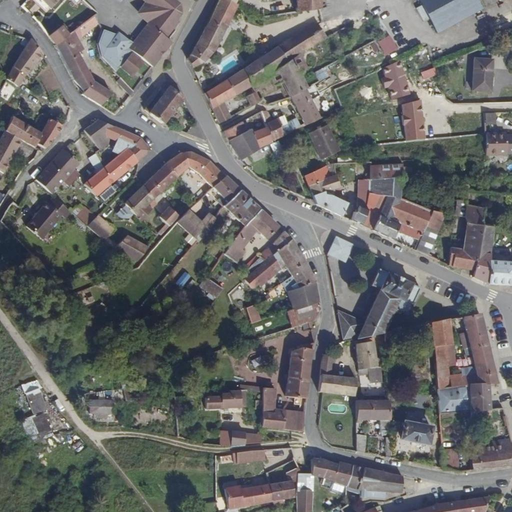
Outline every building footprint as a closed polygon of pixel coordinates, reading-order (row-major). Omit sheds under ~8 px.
[(56,0),(31,0),(44,12),(56,0)] [(178,0),(142,0),(145,2),(139,8),(141,18),(147,23),(132,42),(117,31),(115,34),(102,28),(96,44),(100,55),(116,67),(130,48),(152,64),(166,46),(170,41),(171,40),(165,35),(177,20),(177,19),(176,17),(180,2),(178,0)] [(215,51),(239,6),(233,3),(227,0),(217,0),(195,42),(215,51)] [(321,10),(321,0),(292,0),(288,1),(287,8),(279,9),(279,16),(321,10)] [(481,5),(478,0),(418,0),(437,31),(481,5)] [(81,38),(101,26),(97,17),(95,15),(81,24),(76,29),(81,38)] [(69,32),(63,23),(46,36),(52,44),(69,32)] [(281,69),(300,56),(328,37),(315,23),(258,61),(270,77),(281,69)] [(85,45),(81,38),(76,29),(69,32),(78,49),(85,45)] [(78,49),(69,32),(52,44),(70,76),(86,66),(78,49)] [(369,44),(373,53),(381,50),(384,56),(396,51),(390,35),(369,44)] [(23,75),(31,66),(38,58),(41,62),(46,59),(42,52),(30,36),(27,39),(20,52),(8,74),(5,79),(17,85),(23,75)] [(204,63),(215,51),(195,42),(187,59),(191,68),(204,63)] [(412,53),(423,81),(437,75),(426,47),(412,53)] [(132,73),(143,59),(131,50),(120,63),(132,73)] [(246,68),(236,55),(226,61),(223,62),(226,66),(231,63),(238,73),(240,71),(241,72),(246,68)] [(312,75),(300,56),(281,69),(295,93),(310,88),(305,80),(312,75)] [(491,94),(493,60),(474,59),(473,92),(491,94)] [(270,77),(258,61),(246,68),(241,72),(250,87),(253,92),(258,101),(262,98),(260,94),(262,93),(258,85),(270,77)] [(108,92),(97,83),(92,79),(86,66),(70,76),(80,91),(80,94),(98,106),(108,92)] [(222,103),(250,87),(241,72),(240,71),(238,73),(225,80),(202,93),(210,109),(222,103)] [(133,88),(119,75),(115,78),(129,92),(133,88)] [(161,124),(183,97),(172,87),(160,88),(158,89),(162,93),(150,108),(146,104),(143,108),(160,123),(161,124)] [(314,104),(317,102),(310,88),(295,93),(291,95),(307,125),(322,120),(314,104)] [(258,101),(253,92),(244,97),(249,107),(258,101)] [(229,117),(222,103),(210,109),(218,123),(222,120),(229,117)] [(273,118),(269,109),(263,113),(267,121),(273,118)] [(494,126),(493,112),(484,112),(485,127),(494,126)] [(284,125),(279,114),(273,118),(267,121),(268,122),(276,137),(279,135),(286,133),(283,126),(284,125)] [(38,132),(12,117),(8,122),(4,129),(20,138),(35,148),(37,145),(42,149),(50,137),(54,135),(61,124),(48,116),(38,132)] [(139,138),(102,121),(101,120),(97,119),(81,130),(101,149),(113,139),(117,140),(111,151),(117,155),(127,147),(136,159),(138,161),(149,150),(139,138)] [(293,130),(288,120),(286,122),(288,126),(285,128),(288,132),(293,130)] [(256,148),(276,137),(268,122),(253,131),(250,126),(246,128),(242,121),(223,132),(232,149),(239,159),(257,149),(256,148)] [(338,151),(329,126),(310,133),(317,156),(318,157),(322,161),(324,159),(331,157),(331,151),(338,151)] [(0,168),(20,138),(4,129),(0,135),(0,168)] [(511,154),(511,138),(506,139),(505,136),(486,138),(485,157),(505,156),(506,155),(511,154)] [(283,150),(280,145),(278,139),(269,144),(275,158),(284,153),(283,150)] [(46,191),(75,161),(60,146),(30,176),(46,191)] [(111,181),(136,159),(127,147),(117,155),(103,167),(80,185),(92,197),(111,181)] [(224,176),(207,159),(190,152),(187,152),(176,153),(165,163),(178,175),(179,178),(192,167),(210,186),(206,190),(208,193),(213,189),(224,176)] [(80,185),(103,167),(99,158),(74,178),(80,185)] [(156,198),(177,179),(179,178),(178,175),(165,163),(149,179),(142,186),(155,198),(156,198)] [(329,175),(326,166),(303,174),(307,184),(329,175)] [(425,225),(431,211),(413,204),(401,199),(403,166),(369,167),(369,180),(368,195),(366,196),(365,207),(367,207),(364,215),(358,225),(391,240),(395,231),(398,233),(400,231),(419,239),(425,225)] [(332,190),(336,188),(342,186),(339,173),(332,174),(329,175),(307,184),(315,204),(340,216),(345,202),(332,196),(332,190)] [(239,190),(224,176),(213,189),(225,200),(222,202),(225,205),(239,190)] [(368,195),(369,180),(356,180),(356,203),(358,205),(365,207),(366,196),(368,195)] [(102,207),(120,191),(111,181),(92,197),(98,203),(102,207)] [(294,195),(292,184),(286,186),(287,191),(294,195)] [(135,217),(155,198),(142,186),(123,205),(135,217)] [(258,208),(239,190),(225,205),(224,206),(242,225),(246,221),(258,208)] [(38,236),(58,203),(50,195),(36,207),(23,221),(38,236)] [(201,220),(196,214),(206,205),(202,200),(188,214),(178,224),(193,237),(205,225),(209,229),(215,218),(210,212),(201,220)] [(432,209),(415,202),(413,204),(431,211),(432,209)] [(60,215),(65,209),(58,203),(38,236),(59,214),(60,215)] [(358,225),(364,215),(367,207),(365,207),(358,205),(356,210),(353,211),(348,220),(358,225)] [(467,216),(469,208),(459,206),(457,218),(465,220),(467,216)] [(171,227),(180,217),(171,208),(162,218),(171,227)] [(283,232),(258,208),(246,221),(272,244),(283,232)] [(475,269),(484,212),(484,211),(484,209),(469,208),(467,216),(465,220),(467,226),(463,248),(450,246),(447,266),(474,274),(475,269)] [(437,229),(444,214),(431,211),(425,225),(437,229)] [(511,286),(511,263),(491,260),(494,226),(487,225),(488,213),(484,212),(475,269),(474,274),(473,279),(486,285),(511,286)] [(121,231),(103,217),(87,229),(106,246),(121,231)] [(198,242),(209,229),(205,225),(193,237),(195,240),(198,242)] [(427,256),(437,229),(425,225),(419,239),(414,251),(427,256)] [(24,241),(20,236),(16,239),(21,245),(24,241)] [(149,248),(127,236),(113,252),(136,260),(149,248)] [(344,264),(353,246),(334,238),(326,255),(344,264)] [(260,284),(285,264),(290,272),(293,275),(306,267),(300,258),(290,239),(266,258),(250,271),(245,275),(252,286),(258,281),(260,284)] [(250,271),(266,258),(261,256),(246,268),(250,271)] [(313,281),(306,267),(293,275),(295,280),(281,287),(276,281),(265,289),(270,296),(287,289),(313,281)] [(407,316),(420,289),(377,269),(369,285),(378,289),(362,323),(355,338),(378,335),(390,308),(400,312),(407,316)] [(210,306),(221,288),(223,285),(206,275),(193,296),(210,306)] [(317,302),(313,281),(287,289),(294,308),(317,302)] [(313,320),(317,312),(318,309),(318,308),(317,302),(294,308),(288,310),(293,327),(297,325),(308,322),(313,320)] [(355,338),(362,323),(336,311),(341,340),(355,338)] [(496,385),(479,314),(462,320),(474,370),(471,371),(471,376),(447,378),(447,389),(488,386),(496,385)] [(450,350),(447,321),(429,325),(431,350),(440,349),(441,351),(445,351),(450,350)] [(412,340),(410,328),(383,334),(384,349),(391,347),(391,344),(412,340)] [(376,366),(371,337),(350,341),(350,345),(353,347),(357,369),(376,366)] [(304,398),(308,362),(312,349),(312,346),(307,344),(305,348),(292,349),(286,396),(304,398)] [(269,393),(268,347),(251,347),(242,351),(234,355),(235,377),(235,388),(244,388),(248,391),(264,392),(269,393)] [(447,378),(445,351),(441,351),(440,349),(431,350),(435,390),(447,389),(447,378)] [(356,394),(358,376),(330,374),(330,354),(325,353),(321,354),(318,372),(317,391),(356,394)] [(130,379),(129,366),(129,359),(114,362),(119,386),(121,385),(131,383),(130,379)] [(42,388),(37,381),(32,383),(34,390),(42,388)] [(38,403),(34,390),(32,383),(21,385),(29,414),(40,411),(38,403)] [(134,396),(131,383),(121,385),(124,399),(134,396)] [(490,410),(488,386),(447,389),(435,390),(437,415),(440,414),(470,412),(489,411),(490,410)] [(248,404),(248,391),(244,388),(235,388),(229,389),(229,391),(222,392),(222,394),(207,395),(208,407),(248,404)] [(271,410),(274,394),(269,393),(264,392),(261,409),(271,410)] [(388,427),(387,400),(357,399),(356,418),(381,419),(382,427),(388,427)] [(107,414),(107,400),(88,400),(88,413),(107,414)] [(46,409),(45,406),(43,405),(42,402),(38,403),(40,411),(40,412),(46,409)] [(282,430),(284,412),(271,410),(261,409),(259,427),(282,430)] [(301,432),(303,412),(284,410),(284,412),(282,430),(301,432)] [(489,418),(489,411),(470,412),(471,420),(489,418)] [(48,435),(40,415),(27,420),(26,418),(16,422),(27,444),(43,437),(48,435)] [(426,445),(429,429),(402,423),(399,438),(426,445)] [(363,454),(364,427),(356,426),(354,452),(363,454)] [(263,443),(263,436),(232,431),(221,428),(217,446),(227,447),(263,443)] [(511,466),(511,452),(509,440),(466,446),(469,472),(511,466)] [(262,461),(261,450),(232,453),(234,464),(262,461)] [(456,473),(454,459),(441,458),(442,471),(444,471),(456,473)] [(343,486),(349,466),(337,463),(335,466),(323,461),(309,459),(308,460),(305,474),(323,480),(343,486)] [(354,492),(361,468),(349,466),(343,486),(342,490),(354,492)] [(292,496),(291,481),(295,481),(294,471),(297,469),(295,467),(286,472),(286,481),(267,484),(269,500),(282,498),(292,496)] [(398,492),(399,478),(362,468),(361,468),(354,492),(353,496),(367,497),(373,493),(373,490),(380,491),(398,492)] [(342,493),(342,490),(343,486),(323,480),(321,486),(329,488),(328,490),(329,495),(343,499),(342,493)] [(269,500),(267,484),(239,489),(238,485),(223,488),(227,507),(269,500)] [(313,511),(313,486),(296,487),(296,501),(299,511),(313,511)] [(508,499),(511,493),(507,490),(503,496),(508,499)] [(284,504),(282,498),(269,500),(271,507),(284,504)] [(481,511),(486,498),(450,503),(450,511),(481,511)] [(341,511),(341,510),(338,502),(329,506),(331,511),(341,511)] [(450,511),(450,503),(438,504),(433,506),(435,511),(450,511)]
